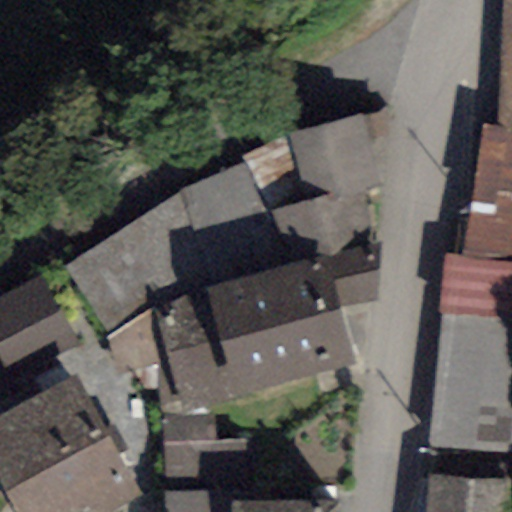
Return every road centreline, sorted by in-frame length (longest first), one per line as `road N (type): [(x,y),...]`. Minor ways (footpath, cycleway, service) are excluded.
road 1 (residential): [(439,50),(295,108),(0,293)]
road 2 (residential): [(439,50),(386,511)]
